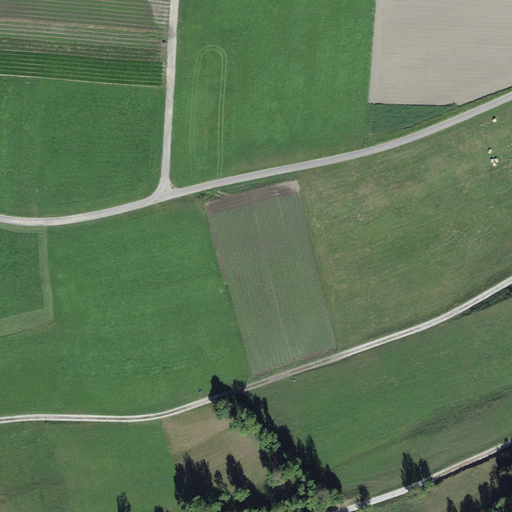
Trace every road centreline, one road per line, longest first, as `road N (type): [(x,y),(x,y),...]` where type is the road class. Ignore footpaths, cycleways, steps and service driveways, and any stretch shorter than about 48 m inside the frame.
road 1 (track): [(0,422),(161,414),(437,320),(511,277)]
road 2 (unclassified): [(0,219),(18,225),(86,218),(389,145),(511,90)]
road 3 (track): [(172,0),(160,194)]
road 4 (track): [(342,511),(511,439)]
